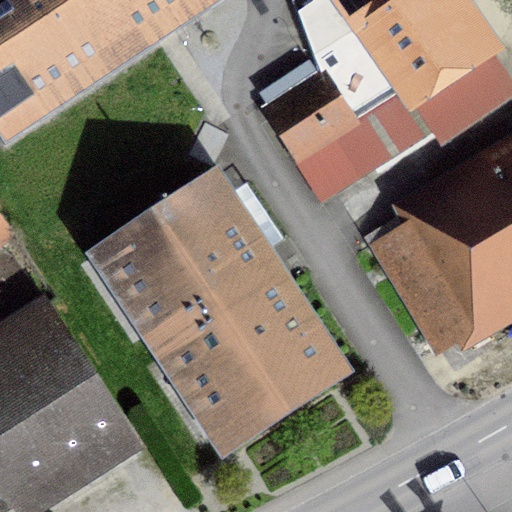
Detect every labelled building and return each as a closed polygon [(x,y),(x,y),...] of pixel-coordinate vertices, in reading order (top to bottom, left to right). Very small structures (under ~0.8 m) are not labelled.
[(0,0),(0,127),(2,130),(202,0),(0,0)] [(417,133),(429,125),(345,0),(291,0),(314,54),(330,82),(351,117),(337,126),(361,166),(415,130),(417,133)] [(440,0),(345,0),(429,125),(431,128),(497,83),(440,0)] [(289,153),(320,200),(366,173),(361,166),(337,126),(351,117),(330,82),(273,118),(293,151),(289,153)] [(378,242),(441,347),(464,332),(458,322),(511,290),(511,141),(499,150),(509,167),(378,242)] [(104,248),(226,431),(326,365),(205,181),(104,248)] [(0,502),(124,424),(46,302),(0,331),(0,502)]
